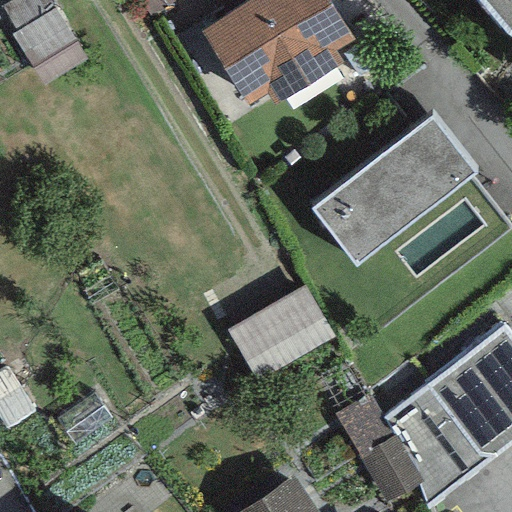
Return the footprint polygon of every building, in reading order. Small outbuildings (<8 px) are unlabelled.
[(64,0),(57,0),(19,26),(52,74),(95,44),(64,0)] [(336,0),(234,0),(201,21),(248,96),(266,85),(274,98),(342,54),(334,40),(354,27),(336,0)] [(511,0),(495,0),(511,21),(511,0)] [(477,159),(430,101),(309,198),(356,256),(477,159)] [(511,329),(511,277),(485,300),(503,319),(511,329)] [(237,320),(267,375),(345,332),(315,278),(237,320)] [(511,329),(503,319),(383,414),(420,474),(425,500),(511,435),(511,329)] [(367,390),(338,408),(383,498),(420,474),(383,414),(367,390)] [(323,511),(294,467),(227,511),(323,511)]
